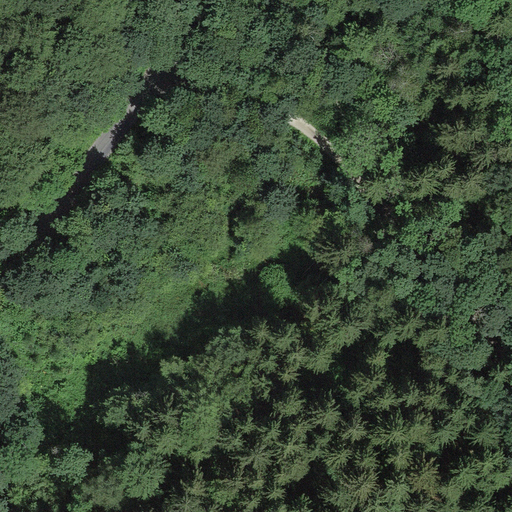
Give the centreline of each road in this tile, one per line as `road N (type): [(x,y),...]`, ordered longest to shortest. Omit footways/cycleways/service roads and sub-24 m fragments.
road 1 (track): [(145,66),(231,93),(307,129),(511,383)]
road 2 (unclassified): [(199,0),(0,277)]
